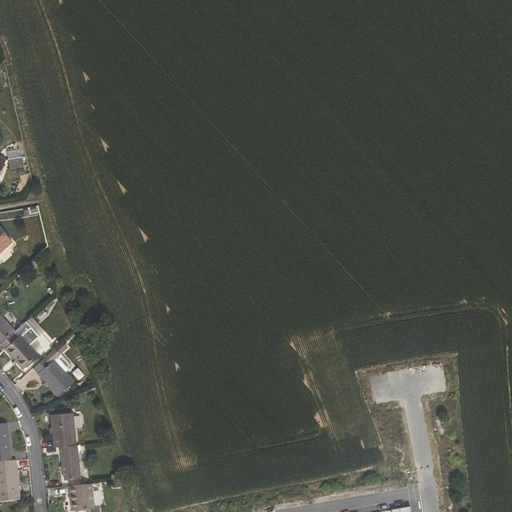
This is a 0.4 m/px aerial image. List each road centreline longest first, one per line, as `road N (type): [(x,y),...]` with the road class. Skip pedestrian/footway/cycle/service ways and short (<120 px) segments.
road 1 (residential): [(0,378),(28,423),(40,511)]
road 2 (residential): [(426,489),(297,511)]
